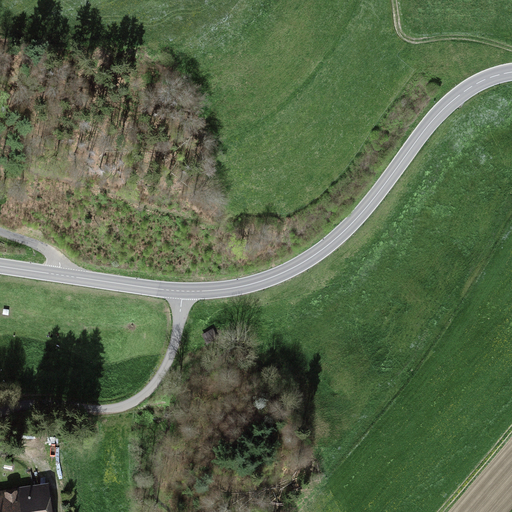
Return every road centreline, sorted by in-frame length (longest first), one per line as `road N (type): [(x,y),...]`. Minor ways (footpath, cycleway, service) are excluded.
road 1 (tertiary): [(511,71),(469,87),(441,110),(367,205),(304,261),(250,283),(181,290)]
road 2 (unclassified): [(181,290),(174,345),(141,396),(109,409),(38,403),(0,412)]
road 3 (track): [(393,0),(396,24),(408,38),(470,37),(511,48)]
road 4 (tertiary): [(181,290),(60,274)]
